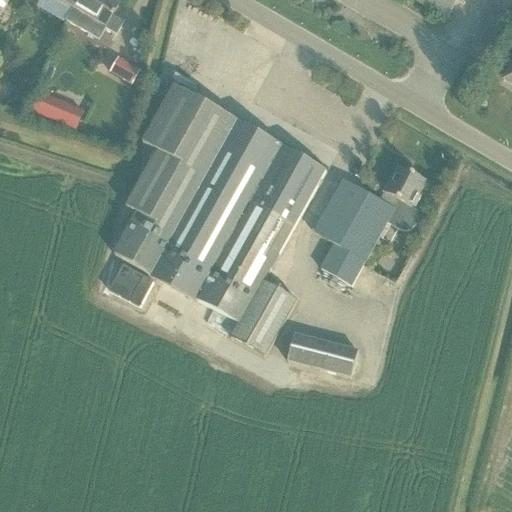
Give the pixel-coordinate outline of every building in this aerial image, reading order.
[(51,0),(71,12),(78,0),(0,0),(0,16),(9,0),(51,0)] [(108,0),(78,0),(71,12),(105,31),(104,31),(116,37),(122,25),(113,19),(119,6),(108,0)] [(411,0),(448,21),(459,0),(411,0)] [(224,25),(226,14),(207,9),(204,20),(224,25)] [(118,60),(110,74),(131,87),(139,73),(118,60)] [(265,285),(328,173),(176,88),(144,144),(158,154),(127,209),(138,216),(115,256),(153,277),(151,280),(195,305),(197,302),(238,325),(230,340),(266,360),(299,302),(265,285)] [(31,113),(47,119),(54,100),(39,94),(31,113)] [(418,213),(412,209),(427,184),(399,169),(385,195),(381,202),(344,182),(314,234),(334,246),(321,270),(353,288),(389,226),(400,231),(406,233),(413,231),(418,226),(420,219),(418,213)] [(394,279),(402,265),(391,258),(383,273),(394,279)] [(141,310),(155,284),(126,268),(111,294),(141,310)] [(359,353),(295,336),(289,363),(320,372),(317,379),(334,384),(336,376),(353,380),(359,353)]
